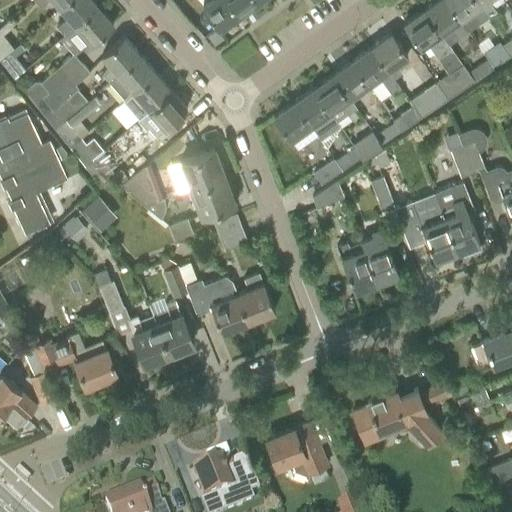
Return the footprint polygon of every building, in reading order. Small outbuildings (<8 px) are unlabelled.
[(67,0),(60,7),(67,16),(56,25),(64,34),(97,6),(92,0),(67,0)] [(238,14),(228,0),(208,0),(202,5),(219,28),(238,14)] [(258,0),(257,0),(228,0),(238,14),(258,0)] [(446,0),(435,0),(423,8),(448,43),(457,36),(449,25),(459,18),(446,0)] [(486,16),(475,0),(446,0),(459,18),(467,30),(486,16)] [(475,0),(486,16),(496,9),(488,0),(475,0)] [(97,6),(64,34),(59,38),(65,45),(70,41),(77,49),(91,43),(113,23),(97,6)] [(450,47),(449,44),(448,43),(423,8),(404,23),(420,45),(427,41),(438,56),(450,47)] [(208,35),(215,45),(223,39),(216,29),(208,35)] [(0,58),(11,50),(6,44),(9,41),(0,30),(0,58)] [(390,32),(370,46),(392,78),(400,72),(395,64),(407,55),(390,32)] [(109,64),(100,72),(101,73),(108,81),(117,74),(139,54),(123,35),(101,55),(109,64)] [(483,52),(493,67),(509,56),(498,41),(483,52)] [(397,84),(392,78),(370,46),(351,60),(367,84),(378,76),(388,91),(397,84)] [(72,53),(40,81),(48,90),(81,62),(73,52),(72,53)] [(139,54),(117,74),(108,81),(124,99),(133,91),(155,72),(139,54)] [(14,77),(23,69),(13,57),(4,64),(14,77)] [(367,84),(351,60),(332,74),(348,97),(367,84)] [(48,90),(34,102),(54,127),(63,119),(87,100),(77,87),(74,83),(89,70),(81,62),(48,90)] [(468,72),(474,80),(488,71),(482,62),(468,72)] [(474,80),(468,72),(462,63),(435,81),(447,98),(474,80)] [(141,101),(131,110),(138,119),(149,109),(171,90),(155,72),(133,91),(141,101)] [(332,74),(312,88),(329,111),(339,104),(346,113),(355,107),(348,97),(332,74)] [(48,90),(40,81),(33,80),(23,89),(34,102),(48,90)] [(447,98),(435,81),(408,100),(411,105),(420,117),(447,98)] [(486,90),(491,101),(499,98),(495,87),(486,90)] [(312,88),(293,101),(317,135),(319,138),(338,124),(329,111),(312,88)] [(171,90),(149,109),(164,127),(186,108),(171,90)] [(63,119),(54,127),(69,146),(80,136),(71,126),(101,101),(94,94),(87,100),(63,119)] [(293,101),(273,115),(297,149),(317,135),(293,101)] [(411,105),(399,113),(407,125),(420,117),(411,105)] [(0,128),(16,162),(0,169),(0,175),(1,177),(0,177),(0,179),(3,185),(4,185),(59,159),(49,137),(41,141),(26,110),(8,119),(6,115),(0,117),(0,128)] [(383,127),(374,134),(380,143),(390,137),(383,127)] [(0,169),(16,162),(0,128),(0,169)] [(370,129),(351,142),(352,145),(353,146),(361,157),(366,153),(380,143),(374,134),(370,129)] [(92,137),(74,152),(84,165),(92,158),(102,150),(102,149),(92,137)] [(511,168),(504,172),(503,170),(501,168),(498,166),(495,167),(484,171),(472,140),(460,144),(471,172),(479,169),(489,196),(491,198),(494,199),(497,199),(502,197),(511,222),(511,168)] [(60,143),(55,146),(60,158),(69,155),(60,143)] [(471,172),(460,144),(449,149),(460,176),(471,172)] [(353,146),(333,159),(334,160),(335,162),(341,170),(355,161),(361,157),(353,146)] [(190,187),(224,174),(222,171),(224,167),(222,162),(219,161),(213,147),(180,160),(190,187)] [(102,150),(92,158),(99,167),(105,161),(109,158),(102,150)] [(60,158),(59,159),(66,176),(81,170),(69,155),(60,158)] [(92,158),(84,165),(99,182),(116,174),(105,161),(99,167),(92,158)] [(333,158),(329,160),(313,171),(321,183),(341,170),(335,162),(334,160),(333,159),(333,158)] [(59,159),(4,185),(11,198),(7,200),(8,201),(11,207),(12,206),(25,232),(49,221),(35,191),(66,176),(59,159)] [(144,165),(120,183),(144,204),(156,200),(144,165)] [(392,170),(380,174),(391,202),(403,198),(392,170)] [(224,174),(190,187),(194,197),(198,195),(204,213),(234,201),(224,174)] [(391,202),(380,174),(368,179),(379,207),(391,202)] [(337,180),(312,196),(316,206),(343,196),(337,180)] [(433,191),(440,209),(456,251),(479,242),(467,212),(474,210),(462,180),(433,191)] [(100,200),(86,212),(98,226),(99,227),(114,214),(101,199),(100,200)] [(456,251),(440,209),(428,214),(426,211),(417,215),(434,259),(456,251)] [(236,212),(217,220),(213,221),(224,249),(247,240),(236,212)] [(73,215),(53,232),(58,238),(67,230),(75,239),(88,228),(76,215),(74,216),(73,215)] [(186,216),(167,224),(168,225),(173,239),(192,232),(186,216)] [(399,273),(391,254),(381,228),(370,232),(371,236),(360,241),(376,282),(399,273)] [(348,245),(346,241),(336,245),(354,290),(376,282),(360,241),(348,245)] [(28,255),(20,259),(21,261),(21,262),(29,279),(42,273),(34,255),(29,258),(28,255)] [(162,269),(176,264),(173,255),(159,261),(162,269)] [(184,284),(176,264),(162,269),(172,295),(186,290),(184,284)] [(106,267),(93,272),(95,277),(98,284),(110,280),(106,267)] [(262,281),(258,271),(243,277),(247,287),(236,292),(247,320),(274,309),(263,281),(262,281)] [(202,276),(184,284),(186,290),(193,304),(195,310),(196,313),(211,307),(213,312),(220,331),(247,320),(236,292),(231,280),(225,274),(204,282),(202,276)] [(110,280),(98,284),(107,310),(122,305),(112,279),(110,280)] [(0,312),(8,304),(0,289),(0,312)] [(192,342),(185,323),(175,299),(165,303),(170,317),(157,323),(168,352),(192,342)] [(136,314),(126,318),(144,361),(168,352),(157,323),(142,329),(138,320),(138,319),(136,314)] [(503,331),(467,345),(476,369),(511,355),(511,322),(501,327),(503,331)] [(116,372),(108,354),(101,337),(83,345),(77,330),(64,335),(65,339),(50,345),(47,338),(33,344),(46,370),(59,364),(58,361),(72,356),(84,385),(116,372)] [(53,397),(46,379),(42,370),(29,376),(40,403),(53,397)] [(22,390),(0,371),(0,412),(9,402),(25,417),(36,404),(22,390)] [(464,376),(451,381),(457,398),(470,393),(464,376)] [(453,394),(452,391),(448,380),(429,387),(433,397),(439,400),(453,394)] [(483,387),(470,393),(457,398),(461,407),(487,397),(483,387)] [(511,387),(505,391),(501,392),(505,402),(511,399),(511,387)] [(389,392),(367,401),(368,404),(352,411),(364,442),(373,438),(377,430),(406,418),(426,441),(441,429),(425,411),(415,388),(391,398),(389,392)] [(25,417),(19,422),(26,428),(31,422),(25,417)] [(309,430),(305,421),(265,437),(276,465),(292,459),(295,468),(305,472),(327,464),(313,429),(309,430)] [(487,480),(511,470),(511,461),(511,458),(483,468),(487,480)] [(218,460),(192,471),(204,500),(217,494),(224,511),(251,500),(238,466),(231,468),(228,459),(219,462),(218,460)] [(511,470),(487,480),(492,492),(511,484),(511,470)] [(152,483),(104,502),(107,511),(165,511),(162,502),(160,503),(152,483)] [(344,511),(358,511),(353,498),(341,503),(344,511)]
